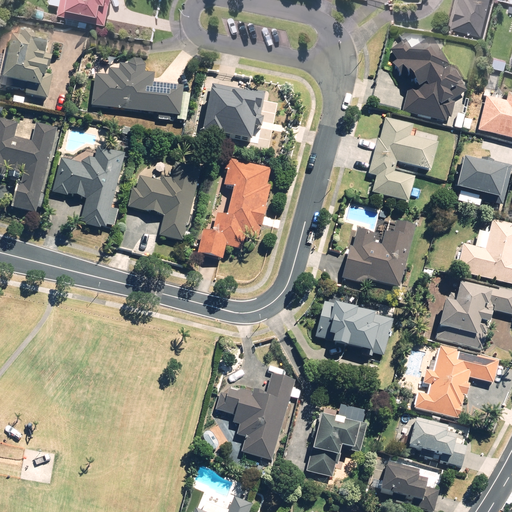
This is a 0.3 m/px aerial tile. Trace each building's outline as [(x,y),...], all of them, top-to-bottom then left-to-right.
[(56,0),(54,17),(102,24),(105,0),(56,0)] [(455,0),(449,30),(482,37),(489,0),(455,0)] [(15,40),(9,39),(0,83),(0,87),(24,93),(23,98),(47,103),(51,79),(46,77),(48,68),(42,67),(48,38),(16,32),(15,40)] [(446,68),(430,43),(423,47),(414,35),(389,52),(394,58),(389,62),(402,81),(405,78),(412,88),(408,88),(402,112),(445,123),(446,118),(450,119),(453,103),(448,97),(460,89),(459,87),(465,82),(453,63),(446,68)] [(492,59),(491,69),(504,71),(505,61),(492,59)] [(92,77),(89,108),(159,116),(158,122),(169,123),(169,117),(177,118),(176,122),(185,123),(188,100),(182,99),(184,89),(152,85),(153,74),(142,73),(143,67),(142,65),(139,62),(134,62),(131,63),(128,66),(118,64),(118,71),(108,70),(107,78),(92,77)] [(265,96),(211,86),(202,137),(252,146),(258,116),(261,117),(265,96)] [(484,99),(476,133),(511,141),(511,94),(507,93),(504,104),(484,99)] [(465,120),(466,116),(457,114),(454,131),(469,135),(472,121),(465,120)] [(36,217),(57,130),(37,126),(32,145),(13,141),(17,125),(0,120),(0,179),(3,180),(4,173),(20,177),(12,211),(36,217)] [(430,174),(436,147),(409,140),(411,129),(385,123),(381,141),(377,140),(368,176),(377,179),(373,195),(409,204),(414,180),(394,175),(396,167),(430,174)] [(119,211),(112,210),(123,156),(98,151),(96,162),(81,159),(80,165),(59,160),(52,195),(85,202),(81,225),(114,232),(119,211)] [(511,168),(480,160),(479,164),(463,159),(455,192),(460,193),(458,202),(479,208),(480,204),(500,210),(511,168)] [(258,242),(271,190),(266,188),(269,174),(229,164),(223,189),(234,192),(227,219),(217,217),(213,233),(205,231),(198,257),(221,262),(224,249),(241,253),(245,239),(258,242)] [(183,246),(199,172),(175,167),(171,181),(160,179),(159,184),(136,179),(129,210),(162,217),(157,240),(183,246)] [(478,233),(461,246),(454,274),(511,287),(511,227),(492,223),(489,235),(478,233)] [(399,293),(416,229),(397,224),(394,236),(385,234),(381,249),(373,246),(375,236),(357,232),(352,249),(348,248),(340,281),(367,288),(368,285),(399,293)] [(430,280),(432,271),(419,269),(418,278),(430,280)] [(443,294),(432,343),(483,354),(485,345),(476,343),(480,328),(488,330),(492,316),(511,320),(511,293),(460,282),(457,297),(443,294)] [(392,321),(322,304),(313,339),(331,344),(330,348),(382,361),(392,321)] [(498,363),(438,350),(433,373),(426,372),(422,386),(428,387),(425,398),(416,395),(412,413),(456,423),(461,401),(466,402),(469,387),(466,387),(468,381),(493,387),(498,363)] [(270,379),(265,396),(238,388),(236,394),(222,390),(215,413),(233,418),(231,424),(238,426),(235,436),(245,439),(240,454),(270,463),(294,386),(270,379)] [(365,427),(320,416),(307,475),(331,480),(334,468),(338,469),(342,453),(352,455),(357,433),(363,435),(365,427)] [(460,472),(466,447),(454,444),(456,437),(446,434),(448,429),(415,421),(406,455),(416,457),(416,455),(439,460),(437,467),(460,472)] [(418,473),(386,464),(377,497),(410,506),(408,511),(433,511),(436,501),(424,498),(429,481),(417,477),(418,473)] [(249,511),(251,508),(231,500),(226,511),(194,511),(193,511),(249,511)]
